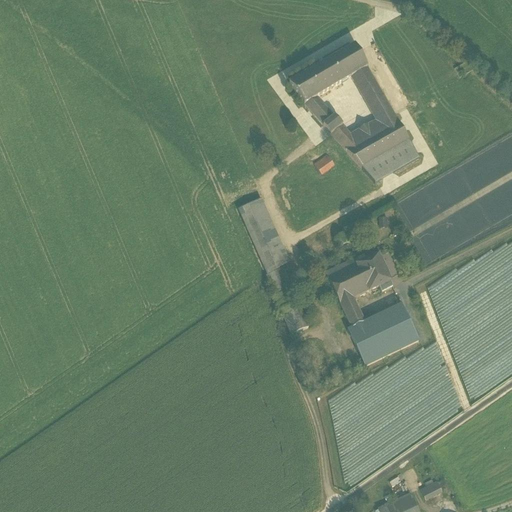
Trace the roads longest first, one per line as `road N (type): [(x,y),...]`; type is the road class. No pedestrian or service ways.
road 1 (track): [(329,511),(511,385)]
road 2 (unclassified): [(364,0),(412,11),(511,99)]
